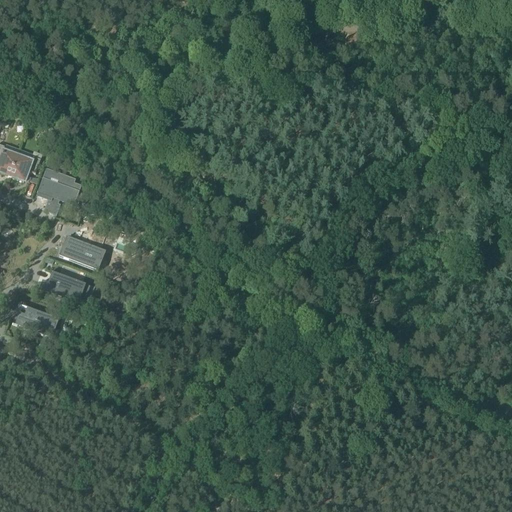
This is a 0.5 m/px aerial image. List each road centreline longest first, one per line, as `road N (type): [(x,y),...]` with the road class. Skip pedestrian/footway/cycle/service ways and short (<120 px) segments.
road 1 (unknown): [(96,64),(144,89),(268,73),(287,62),(294,45),(511,35)]
road 2 (unknown): [(511,260),(266,217),(196,185)]
road 3 (track): [(126,511),(159,451),(194,437),(264,377),(308,313)]
road 4 (track): [(511,24),(238,20)]
road 5 (track): [(205,511),(159,451),(37,365)]
road 6 (track): [(238,20),(193,52),(96,64),(53,105)]
road 7 (residential): [(60,227),(7,293),(0,326)]
